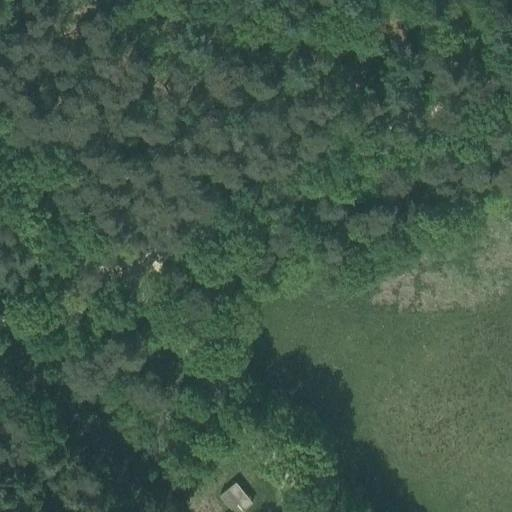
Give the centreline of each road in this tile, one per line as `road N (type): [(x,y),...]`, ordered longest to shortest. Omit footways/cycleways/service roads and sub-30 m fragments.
road 1 (track): [(120,270),(511,76)]
road 2 (track): [(305,511),(120,270)]
road 3 (track): [(120,270),(0,125)]
road 4 (track): [(120,270),(0,327)]
